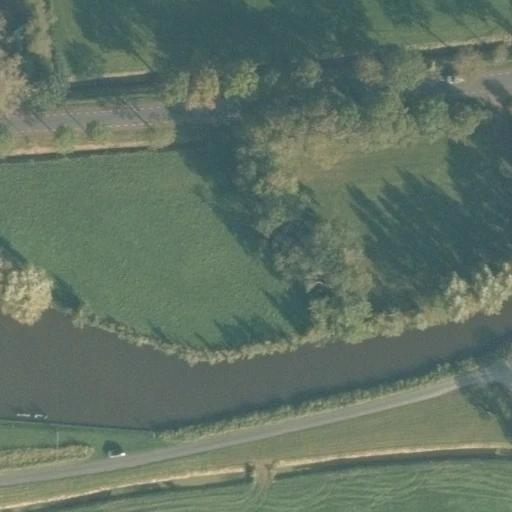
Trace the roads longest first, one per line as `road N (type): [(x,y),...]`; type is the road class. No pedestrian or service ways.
road 1 (unclassified): [(0,480),(294,428),(511,366)]
road 2 (secondary): [(0,126),(511,81)]
